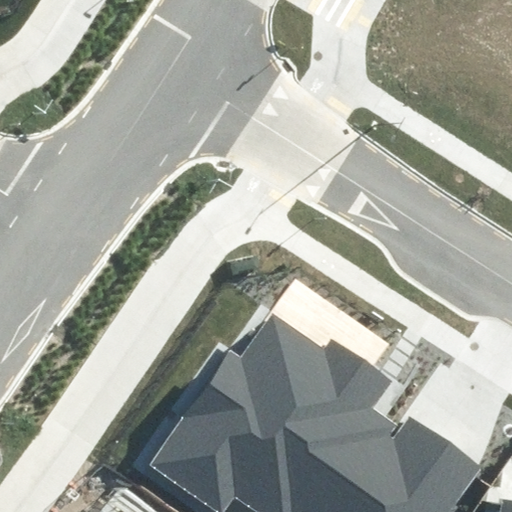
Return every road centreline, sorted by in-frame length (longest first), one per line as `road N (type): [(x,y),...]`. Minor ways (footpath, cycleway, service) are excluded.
road 1 (residential): [(174,66),(511,277)]
road 2 (tertiary): [(174,66),(57,230)]
